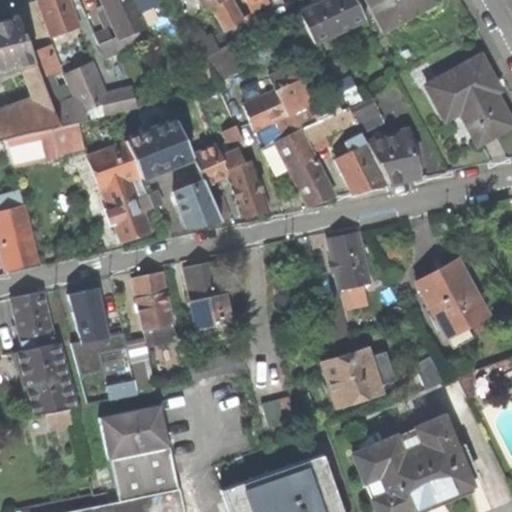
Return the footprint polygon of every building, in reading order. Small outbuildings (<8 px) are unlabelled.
[(36,0),(50,38),(78,27),(68,0),(36,0)] [(138,12),(154,4),(152,0),(100,0),(105,12),(100,15),(105,26),(111,24),(112,28),(94,35),(103,56),(116,50),(114,45),(119,43),(122,50),(139,43),(134,32),(145,27),(138,12)] [(203,57),(249,35),(241,17),(229,0),(197,0),(203,10),(217,2),(227,21),(209,30),(207,25),(192,33),(203,57)] [(365,19),(355,0),(324,0),(323,1),(298,12),(314,44),(365,19)] [(365,0),(382,30),(434,1),(433,0),(365,0)] [(255,11),(243,17),(252,34),(265,28),(255,11)] [(48,129),(57,127),(31,55),(17,17),(0,21),(0,71),(20,67),(33,102),(0,113),(0,141),(4,140),(48,129)] [(49,47),(31,55),(57,127),(85,121),(82,112),(93,107),(99,105),(103,117),(111,115),(103,96),(90,64),(76,70),(64,75),(73,97),(61,102),(51,76),(59,73),(49,47)] [(116,52),(103,58),(107,67),(120,62),(116,52)] [(477,144),(511,126),(494,93),(498,90),(493,82),(479,57),(425,86),(443,120),(459,112),(477,144)] [(275,120),(283,137),(300,129),(338,111),(331,95),(309,105),(293,67),(269,77),(274,90),(242,104),(248,118),(253,130),(257,129),(275,120)] [(353,121),(359,132),(378,122),(368,100),(361,103),(347,77),(334,84),(346,107),(353,121)] [(129,89),(103,96),(111,115),(134,109),(132,103),(129,89)] [(164,96),(132,103),(134,109),(167,102),(164,96)] [(346,107),(338,111),(300,129),(306,143),(310,141),(314,151),(328,144),(324,135),(353,121),(346,107)] [(124,141),(124,142),(139,178),(191,156),(191,155),(186,146),(183,139),(175,120),(124,141)] [(257,129),(265,146),(283,137),(275,120),(257,129)] [(226,140),(191,155),(191,156),(202,180),(204,184),(227,174),(242,216),(254,213),(268,210),(251,160),(236,126),(222,132),(226,140)] [(400,134),(365,143),(387,185),(401,182),(418,178),(405,126),(399,127),(400,134)] [(55,156),(48,129),(4,140),(8,153),(13,167),(55,156)] [(320,200),(333,194),(306,143),(300,129),(283,137),(265,146),(259,148),(271,184),(292,173),(308,205),(320,200)] [(365,143),(360,134),(344,142),(348,152),(335,159),(351,192),(368,189),(387,185),(365,143)] [(190,137),(183,139),(186,146),(192,142),(190,137)] [(0,154),(8,153),(4,140),(0,141),(0,154)] [(136,236),(149,232),(141,212),(151,208),(139,178),(124,142),(85,156),(97,190),(101,188),(120,242),(136,236)] [(211,200),(204,184),(202,180),(171,190),(185,228),(204,223),(220,220),(211,200)] [(18,192),(0,197),(1,199),(0,199),(0,253),(4,272),(22,267),(36,263),(18,192)] [(220,198),(211,200),(220,220),(226,217),(220,198)] [(453,217),(465,240),(477,234),(465,211),(453,217)] [(339,289),(368,283),(356,232),(340,236),(326,239),(339,289)] [(446,338),(486,317),(455,261),(442,268),(415,281),(446,338)] [(196,329),(231,321),(225,294),(219,295),(212,262),(195,265),(183,268),(196,329)] [(164,343),(176,340),(173,324),(171,324),(161,273),(145,276),(131,279),(144,340),(162,336),(164,343)] [(114,345),(124,343),(119,319),(114,320),(106,283),(90,287),(77,290),(87,339),(112,334),(114,345)] [(330,287),(319,290),(331,338),(341,336),(330,287)] [(10,299),(22,351),(51,344),(39,292),(22,296),(10,299)] [(32,416),(43,414),(66,410),(73,408),(55,343),(51,344),(22,351),(16,353),(26,393),(32,416)] [(124,393),(135,391),(125,346),(114,348),(124,393)] [(423,348),(410,354),(428,389),(442,384),(423,348)] [(333,360),(321,364),(335,407),(378,394),(364,351),(333,360)] [(192,381),(244,368),(241,353),(188,365),(192,381)] [(147,360),(131,363),(136,390),(153,386),(147,360)] [(401,361),(392,364),(395,375),(404,372),(401,361)] [(267,432),(293,424),(286,400),(260,406),(267,432)] [(109,460),(118,504),(76,511),(181,511),(162,406),(98,419),(100,428),(106,460),(109,460)] [(8,420),(16,419),(15,409),(7,410),(8,420)] [(66,410),(43,414),(47,429),(70,425),(66,410)] [(352,458),(375,511),(406,511),(430,503),(469,487),(462,470),(471,466),(463,447),(455,451),(441,419),(352,458)] [(341,511),(322,458),(219,494),(225,511),(341,511)]
